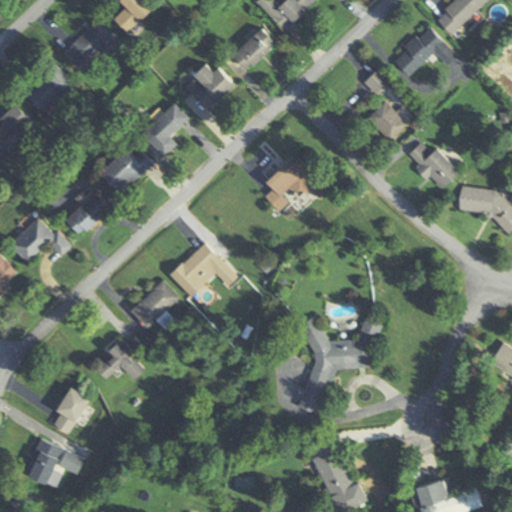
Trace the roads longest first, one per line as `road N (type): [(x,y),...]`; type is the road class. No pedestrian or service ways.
road 1 (residential): [(0,387),(48,326),(392,0)]
road 2 (residential): [(511,278),(409,204),(297,89)]
road 3 (residential): [(435,392),(475,303),(511,273)]
